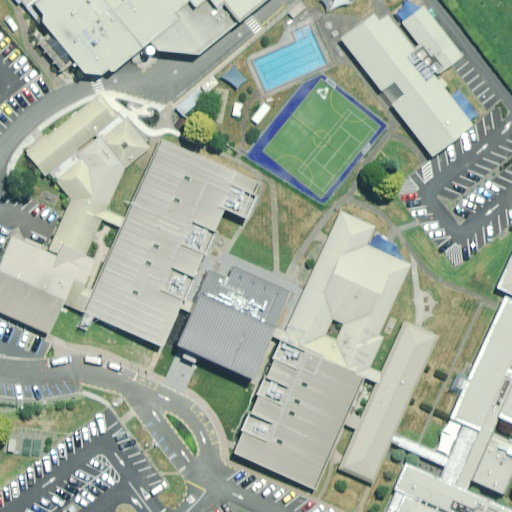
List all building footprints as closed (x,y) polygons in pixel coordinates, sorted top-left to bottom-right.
[(42,0),(34,7),(95,83),(147,41),(155,51),(195,54),(263,0),(42,0)] [(305,8),(300,1),(287,13),(293,19),(305,8)] [(428,11),(413,23),(454,76),(469,65),(428,11)] [(482,130),(395,17),(353,49),(440,162),(482,130)] [(202,83),(176,107),(184,116),(210,92),(202,83)] [(119,119),(102,99),(32,158),(49,178),(119,119)] [(260,179),(163,140),(114,262),(97,255),(131,172),(99,139),(56,176),(72,201),(52,252),(13,236),(0,267),(0,309),(58,333),(68,308),(185,355),(179,369),(226,388),(247,338),(270,347),(289,299),(216,270),(201,307),(186,301),(223,210),(244,218),(260,179)] [(382,230),(346,216),(247,463),(325,494),(416,267),(374,250),(382,230)] [(461,396),(439,448),(400,432),(395,443),(447,465),(450,458),(451,458),(442,477),(409,463),(397,487),(453,511),(511,511),(511,508),(469,489),(474,479),(503,492),(511,472),(511,442),(494,434),(501,418),(511,422),(511,250),(496,287),(506,291),(461,396)] [(439,329),(408,316),(347,467),(379,480),(439,329)] [(14,440),(5,440),(4,453),(13,453),(14,440)] [(40,442),(22,440),(21,456),(39,457),(40,442)] [(439,511),(394,492),(384,511),(439,511)]
